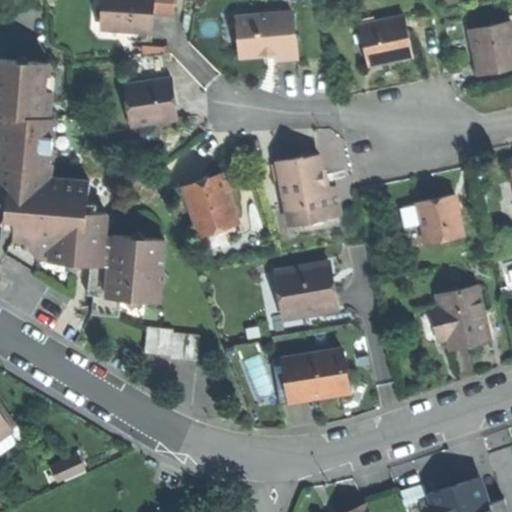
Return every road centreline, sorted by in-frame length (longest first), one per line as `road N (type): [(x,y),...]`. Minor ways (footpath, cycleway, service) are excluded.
road 1 (residential): [(0,336),(207,449),(264,460)]
road 2 (residential): [(264,460),(341,454),(511,396)]
road 3 (residential): [(226,101),(413,136)]
